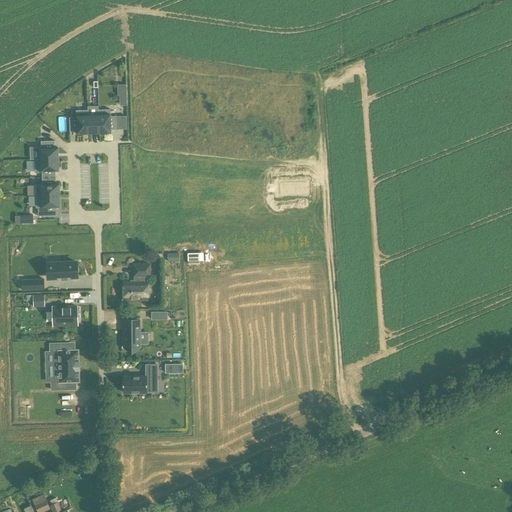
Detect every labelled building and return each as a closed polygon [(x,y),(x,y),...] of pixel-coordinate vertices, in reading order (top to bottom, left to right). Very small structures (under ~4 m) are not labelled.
[(117,85),(117,96),(119,96),(126,95),(126,85),(117,85)] [(289,98),(274,99),(274,107),(274,116),(265,116),(266,128),(275,127),(286,127),(286,116),(293,115),(293,106),(289,106),(289,98)] [(110,109),(98,110),(98,114),(99,134),(111,134),(111,130),(117,130),(117,116),(111,116),(111,114),(110,114),(110,109)] [(87,110),(76,110),(76,115),(75,115),(75,117),(69,118),(70,131),(76,131),(76,135),(88,134),(88,114),(87,110)] [(99,134),(98,114),(88,114),(88,134),(99,134)] [(181,135),(192,134),(191,116),(181,117),(181,135)] [(191,116),(192,134),(203,134),(203,116),(191,116)] [(137,136),(148,135),(148,117),(137,117),(137,136)] [(148,135),(159,135),(159,117),(148,117),(148,135)] [(159,135),(170,135),(170,117),(159,117),(159,135)] [(170,135),(181,135),(181,117),(170,117),(170,135)] [(286,127),(275,127),(275,137),(266,137),(266,149),(275,148),(287,148),(286,137),(294,136),(294,127),(286,127)] [(54,141),(41,141),(41,148),(38,148),(39,160),(59,159),(58,147),(55,147),(54,141)] [(287,148),(275,148),(275,158),(266,158),(267,170),(287,170),(287,158),(295,157),(294,148),(287,148)] [(59,159),(39,160),(34,160),(35,172),(39,172),(42,172),(42,178),(55,177),(55,171),(59,171),(59,159)] [(55,177),(42,178),(42,184),(39,184),(39,185),(35,185),(35,196),(60,195),(59,183),(55,183),(55,177)] [(309,181),(293,182),(293,198),(309,197),(309,181)] [(293,182),(277,182),(277,198),(293,198),(293,182)] [(161,213),(172,213),(171,194),(160,195),(161,213)] [(172,213),(183,212),(182,194),(171,194),(172,213)] [(183,212),(193,212),(193,194),(182,194),(183,212)] [(193,194),(193,212),(205,212),(204,194),(193,194)] [(60,195),(35,196),(36,208),(38,208),(38,216),(56,216),(56,207),(60,207),(60,195)] [(139,213),(150,213),(150,195),(138,195),(139,213)] [(150,213),(161,213),(160,195),(150,195),(150,213)] [(33,215),(24,215),(24,223),(33,223),(33,215)] [(295,237),(296,259),(317,258),(317,236),(295,237)] [(274,259),(296,259),(295,237),(274,237),(274,259)] [(167,253),(167,262),(179,261),(179,253),(167,253)] [(187,264),(199,264),(199,253),(187,253),(187,264)] [(67,280),(67,277),(77,277),(77,262),(55,263),(47,263),(47,278),(61,278),(61,280),(67,280)] [(145,282),(145,276),(150,276),(149,265),(133,265),(133,276),(134,276),(135,282),(123,282),(123,301),(147,300),(147,282),(145,282)] [(22,291),(45,290),(44,278),(21,280),(22,291)] [(52,306),(53,327),(78,326),(77,305),(52,306)] [(132,319),(123,319),(123,348),(141,348),(140,318),(132,318),(132,319)] [(70,342),(49,343),(49,351),(53,351),(54,382),(51,382),(51,390),(71,390),(71,383),(76,383),(80,382),(80,371),(80,361),(79,361),(79,349),(75,349),(70,349),(70,342)] [(145,376),(123,376),(123,394),(147,394),(147,392),(158,392),(157,364),(145,364),(145,376)] [(174,364),(165,364),(165,373),(174,373),(174,364)] [(37,511),(42,511),(50,508),(44,494),(32,499),(37,511)] [(63,511),(61,511),(57,503),(55,498),(50,500),(52,505),(50,506),(53,511),(66,511),(63,511)]
